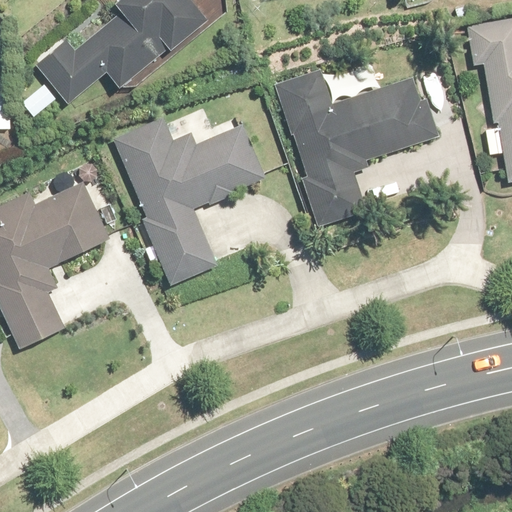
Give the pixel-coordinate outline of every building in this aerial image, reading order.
[(108,74),(121,89),(169,47),(174,53),(209,23),(191,1),(192,0),(123,0),(116,6),(122,14),(77,52),(68,42),(38,68),(71,106),(108,74)] [(511,20),(469,28),(476,66),(484,64),(495,123),(500,122),(511,182),(511,181),(511,20)] [(435,139),(414,79),(332,107),(319,70),(276,86),(308,178),(303,180),(320,229),(369,212),(356,173),(368,169),(366,163),(435,139)] [(23,103),(37,119),(57,101),(44,85),(23,103)] [(148,222),(140,225),(150,249),(158,246),(172,281),(216,263),(194,210),(265,181),(244,128),(197,147),(192,136),(174,143),(165,122),(115,142),(148,222)] [(0,304),(20,347),(65,327),(49,292),(58,288),(49,269),(109,241),(84,186),(36,207),(31,195),(0,209),(0,304)]
